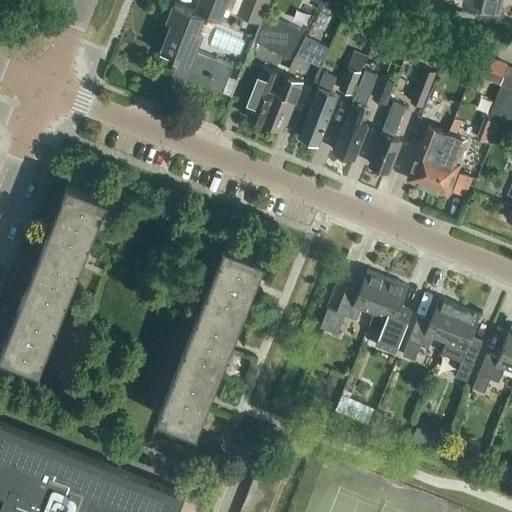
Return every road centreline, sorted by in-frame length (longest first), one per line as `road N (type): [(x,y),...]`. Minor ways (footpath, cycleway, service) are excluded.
road 1 (unclassified): [(511,274),(48,89)]
road 2 (tertiary): [(48,89),(0,212)]
